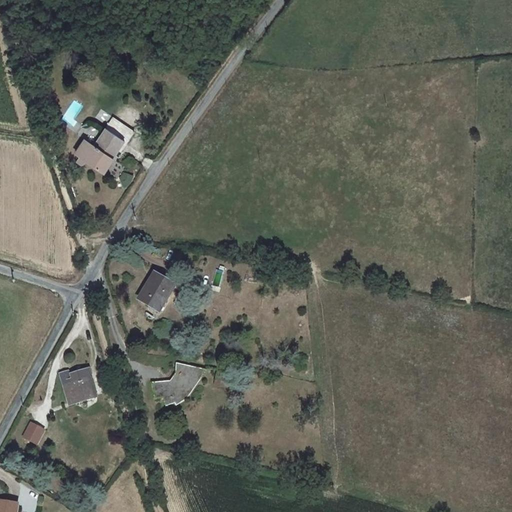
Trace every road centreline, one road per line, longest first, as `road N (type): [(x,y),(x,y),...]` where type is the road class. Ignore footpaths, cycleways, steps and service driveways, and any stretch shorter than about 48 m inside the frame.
road 1 (unclassified): [(276,0),(77,295)]
road 2 (track): [(12,0),(92,267)]
road 3 (unclassified): [(77,295),(0,434)]
